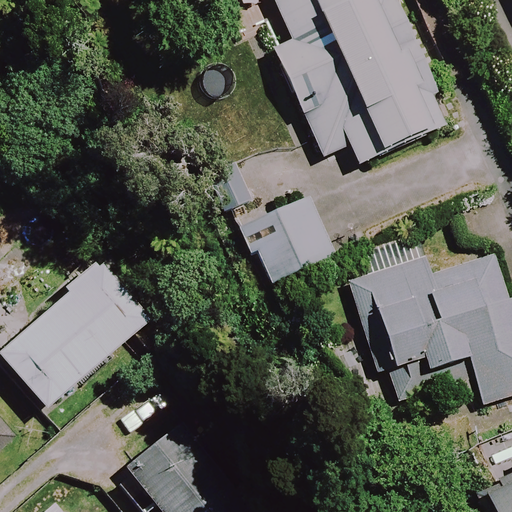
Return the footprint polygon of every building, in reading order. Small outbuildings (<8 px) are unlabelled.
[(261,0),(270,17),(248,28),(318,173),(337,164),(342,176),(446,126),(456,121),(396,0),(261,0)] [(363,248),(337,187),(230,234),(256,294),(363,248)] [(49,254),(0,297),(0,310),(25,339),(0,360),(0,373),(39,417),(126,340),(49,254)] [(511,398),(511,310),(491,257),(422,284),(413,263),(342,291),(376,380),(417,365),(423,380),(460,366),(478,412),(511,398)] [(161,382),(78,449),(129,511),(246,511),(259,502),(161,382)] [(0,451),(12,441),(0,427),(0,451)] [(511,511),(511,472),(466,494),(473,511),(511,511)] [(57,511),(50,503),(39,511),(57,511)]
